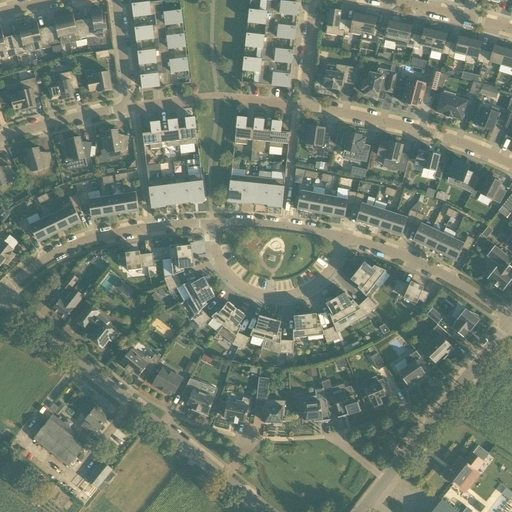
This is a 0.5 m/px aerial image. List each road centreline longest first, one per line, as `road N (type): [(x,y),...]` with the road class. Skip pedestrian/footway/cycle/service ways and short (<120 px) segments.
road 1 (unclassified): [(263,511),(1,298)]
road 2 (unclassified): [(364,511),(510,319)]
road 3 (unclassified): [(213,226),(149,228),(67,247),(1,298)]
road 4 (unclassified): [(511,163),(450,137),(302,105)]
road 5 (unclassified): [(346,239),(320,282),(272,298),(226,274),(213,226)]
road 6 (unclassified): [(510,319),(403,256),(346,239)]
road 7 (unclassified): [(346,239),(287,227),(213,226)]
road 8 (unclassified): [(384,0),(511,31)]
road 9 (unclassified): [(0,140),(126,107)]
